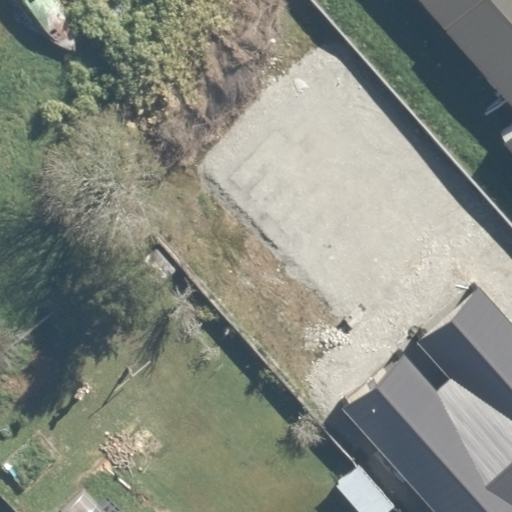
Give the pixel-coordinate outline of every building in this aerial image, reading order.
[(487,131),(511,158),(511,0),(409,0),(509,111),(487,131)] [(511,268),(462,211),(371,291),(442,373),(511,312),(511,268)] [(346,446),(319,470),(356,511),(367,511),(388,494),(346,446)] [(511,511),(511,450),(467,490),(486,511),(511,511)] [(175,511),(158,497),(144,511),(175,511)]
